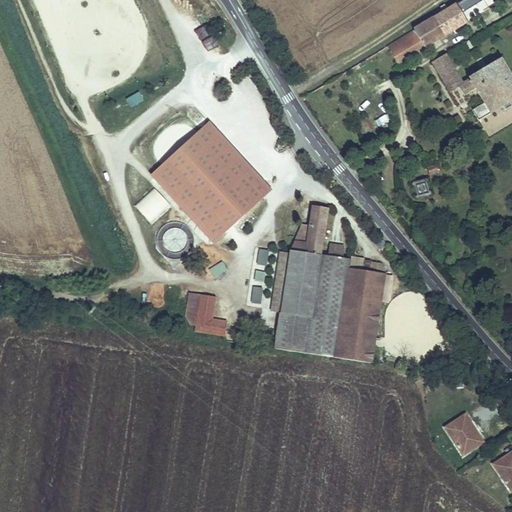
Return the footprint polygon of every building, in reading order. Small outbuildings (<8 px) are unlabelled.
[(443,13),(433,19),(444,37),(468,22),(463,15),(485,2),(489,9),(495,6),(491,0),(464,0),(447,10),(445,7),(441,9),(443,13)] [(444,37),(433,19),(386,47),(397,65),(444,37)] [(211,40),(217,37),(214,31),(208,35),(211,40)] [(479,122),(503,107),(509,103),(511,101),(511,78),(500,60),(468,79),(470,81),(463,85),(445,56),(432,64),(450,93),(458,88),(463,97),(475,90),(484,104),(472,112),(479,122)] [(125,100),(130,109),(144,102),(139,93),(125,100)] [(211,125),(153,176),(213,243),(271,191),(211,125)] [(427,168),(430,177),(438,174),(436,166),(427,168)] [(431,196),(427,180),(412,185),(416,200),(431,196)] [(133,205),(148,223),(169,206),(153,187),(133,205)] [(304,225),(291,251),(282,313),(280,312),(276,339),(264,337),(262,346),(372,363),(385,275),(350,270),(351,260),(321,256),(328,209),(310,206),(309,215),(306,214),(304,225)] [(152,239),(170,265),(193,249),(175,223),(152,239)] [(282,313),(291,251),(279,250),(270,311),(280,312),(282,313)] [(223,262),(208,269),(212,278),(227,271),(223,262)] [(261,304),(262,288),(252,287),(251,303),(261,304)] [(213,319),(216,296),(187,293),(183,332),(225,337),(227,321),(213,319)] [(488,370),(483,363),(480,365),(484,370),(483,370),(485,373),(488,370)] [(466,424),(470,422),(465,415),(445,428),(464,455),(483,443),(477,433),(473,435),(466,424)] [(477,433),(470,422),(466,424),(473,435),(477,433)] [(511,451),(493,464),(511,492),(511,491),(511,451)]
